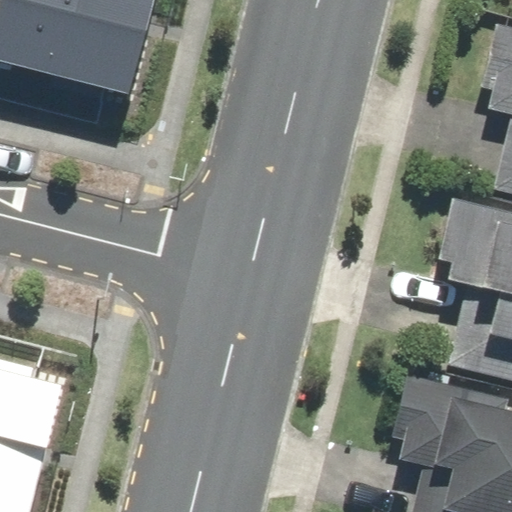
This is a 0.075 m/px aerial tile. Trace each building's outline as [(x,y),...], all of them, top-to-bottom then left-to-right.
[(139,31),(18,0),(0,0),(0,57),(123,90),(139,31)] [(18,0),(139,31),(146,0),(18,0)] [(511,25),(494,21),(478,84),(491,87),(485,109),(507,114),(488,190),(511,195),(511,25)] [(511,209),(450,195),(435,258),(447,261),(443,278),(463,283),(444,363),(511,379),(511,209)] [(0,362),(0,428),(47,441),(63,378),(0,362)] [(511,511),(511,408),(506,407),(508,397),(402,371),(386,437),(399,440),(394,460),(421,467),(410,511),(511,511)] [(0,428),(0,511),(28,511),(47,441),(0,428)]
